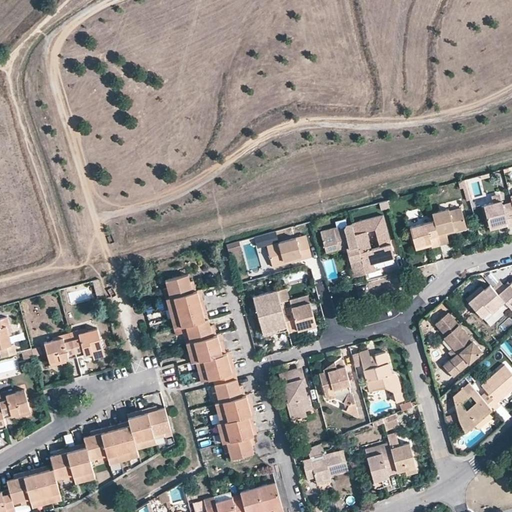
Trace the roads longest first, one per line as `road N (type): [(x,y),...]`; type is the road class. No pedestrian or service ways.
road 1 (residential): [(162,374),(101,397),(0,458)]
road 2 (residential): [(405,320),(453,484)]
road 3 (residential): [(258,363),(300,511)]
road 4 (residential): [(511,250),(455,265),(405,320)]
